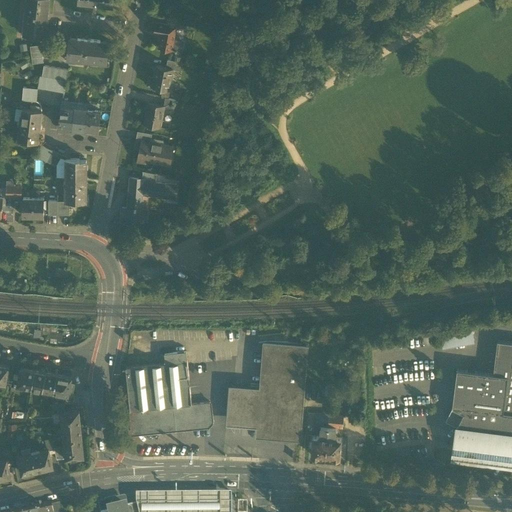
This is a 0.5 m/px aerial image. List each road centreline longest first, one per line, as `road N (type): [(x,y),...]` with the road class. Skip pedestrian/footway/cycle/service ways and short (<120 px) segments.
road 1 (unclassified): [(111,266),(146,253),(216,273),(426,259),(511,237)]
road 2 (secondary): [(287,476),(511,499)]
road 3 (residential): [(112,146),(135,27)]
